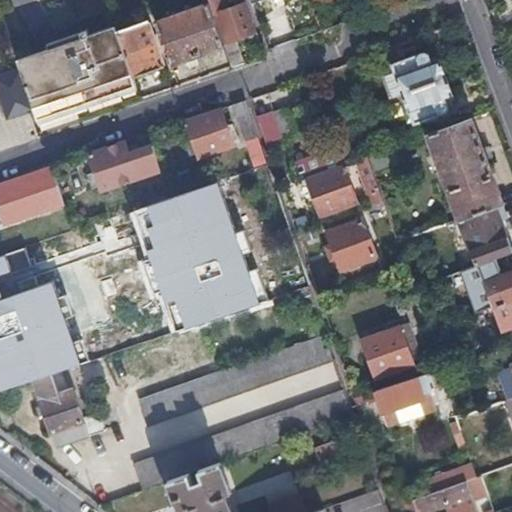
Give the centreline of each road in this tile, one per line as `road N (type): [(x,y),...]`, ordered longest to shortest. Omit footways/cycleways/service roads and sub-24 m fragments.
road 1 (residential): [(274,70),(0,167)]
road 2 (unknown): [(17,0),(72,141)]
